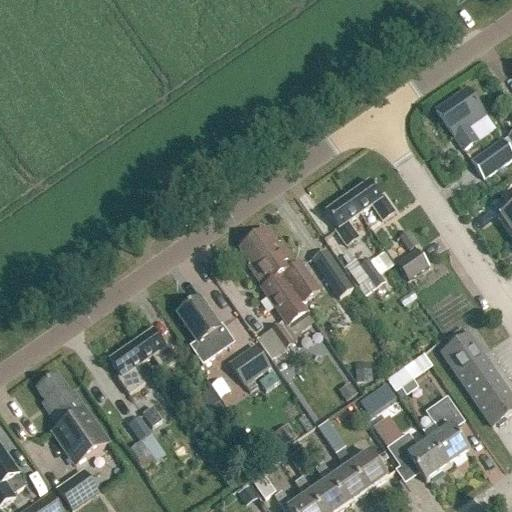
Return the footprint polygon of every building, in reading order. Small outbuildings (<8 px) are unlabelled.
[(467,93),(436,115),(463,154),(478,143),(474,137),(470,131),(486,120),(467,93)] [(468,164),(481,184),(511,162),(498,143),(468,164)] [(370,184),(348,199),(361,217),(373,209),(383,223),(395,215),(384,199),(382,201),(370,184)] [(348,199),(327,215),(338,231),(336,232),(348,249),(360,241),(349,225),(361,217),(348,199)] [(511,211),(500,219),(511,236),(511,211)] [(402,238),(413,252),(422,245),(412,231),(402,238)] [(255,241),(307,316),(308,315),(302,307),(321,295),(303,269),(296,268),(281,246),(278,248),(267,232),(255,241)] [(252,273),(290,328),(307,316),(255,241),(242,251),(255,271),(252,273)] [(350,293),(324,253),(309,263),(336,303),(350,293)] [(397,268),(408,285),(429,270),(418,254),(397,268)] [(369,263),(360,269),(376,293),(385,286),(369,263)] [(200,303),(178,318),(198,347),(191,351),(204,369),(235,348),(222,330),(220,331),(200,303)] [(280,323),(271,330),(285,350),(295,344),(280,323)] [(132,348),(145,366),(157,358),(167,372),(178,365),(168,349),(166,350),(154,333),(132,348)] [(442,356),(493,430),(511,416),(511,402),(468,338),(442,356)] [(256,346),(229,364),(245,387),(271,368),(256,346)] [(120,382),(130,397),(142,389),(132,374),(145,366),(132,348),(110,363),(122,380),(120,382)] [(357,369),(357,389),(374,389),(374,369),(357,369)] [(38,393),(51,412),(48,414),(61,433),(77,422),(90,440),(74,451),(84,467),(109,450),(86,416),(87,415),(74,396),(70,399),(57,380),(38,393)] [(191,402),(199,397),(191,385),(183,390),(191,402)] [(385,387),(360,405),(370,419),(395,401),(385,387)] [(200,412),(208,424),(225,414),(217,401),(200,412)] [(432,443),(450,469),(470,456),(454,433),(464,426),(452,408),(449,404),(428,418),(431,423),(436,429),(427,435),(432,443)] [(153,411),(143,418),(152,432),(162,425),(153,411)] [(139,420),(127,428),(139,446),(140,445),(141,445),(151,439),(139,420)] [(288,427),(273,436),(282,450),(297,440),(288,427)] [(450,469),(432,443),(418,452),(409,438),(404,441),(388,452),(400,470),(410,463),(426,486),(450,469)] [(139,446),(129,453),(143,474),(155,466),(141,445),(140,445),(139,446)] [(0,511),(15,502),(13,499),(25,491),(17,479),(19,478),(0,450),(0,511)] [(348,471),(366,497),(388,482),(370,456),(354,467),(344,453),(336,458),(346,473),(348,471)] [(328,485),(346,511),(366,497),(348,471),(346,473),(333,481),(323,467),(315,472),(326,487),(328,485)] [(278,496),(265,477),(253,485),(266,505),(278,496)] [(82,511),(101,499),(86,478),(60,497),(70,511),(82,511)] [(308,499),(316,511),(344,511),(346,511),(328,485),(326,487),(313,495),(303,481),(295,486),(305,501),(308,499)] [(248,489),(238,496),(244,505),(254,498),(248,489)] [(316,511),(308,499),(305,501),(292,510),(282,495),(275,500),(282,511),(316,511)] [(32,511),(61,511),(52,498),(32,511)]
